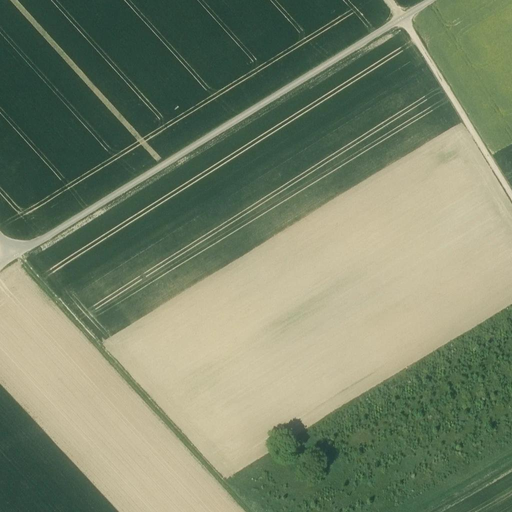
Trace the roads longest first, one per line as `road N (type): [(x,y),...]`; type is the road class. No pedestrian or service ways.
road 1 (track): [(14,255),(432,0)]
road 2 (track): [(14,255),(248,511)]
road 3 (track): [(384,0),(511,199)]
